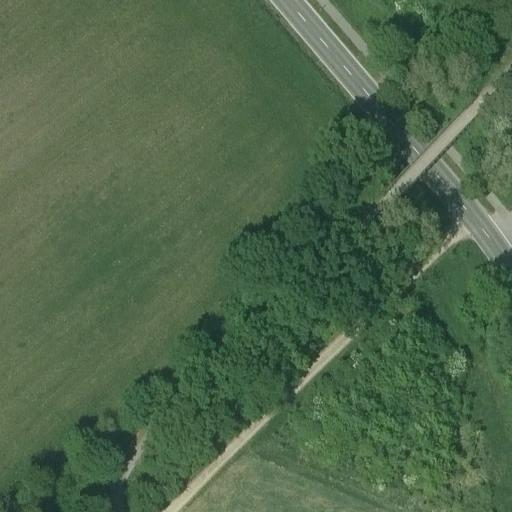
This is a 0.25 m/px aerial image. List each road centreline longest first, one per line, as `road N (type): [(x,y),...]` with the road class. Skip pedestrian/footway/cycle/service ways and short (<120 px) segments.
road 1 (track): [(166,511),(472,218)]
road 2 (secondary): [(511,277),(288,0)]
